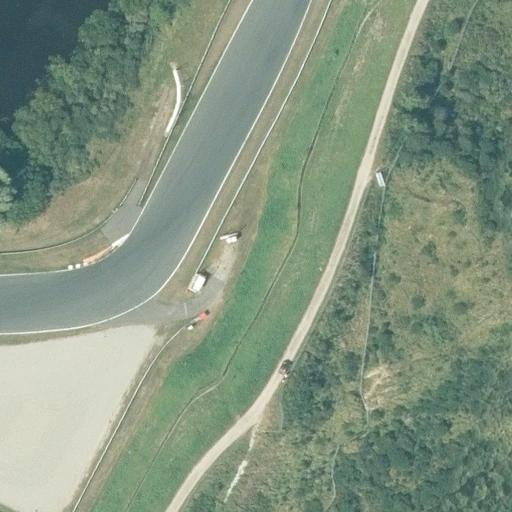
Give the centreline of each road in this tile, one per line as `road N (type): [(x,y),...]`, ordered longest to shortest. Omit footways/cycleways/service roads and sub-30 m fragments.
road 1 (track): [(171,511),(258,409),(307,318),(357,193)]
road 2 (track): [(357,193),(422,0)]
